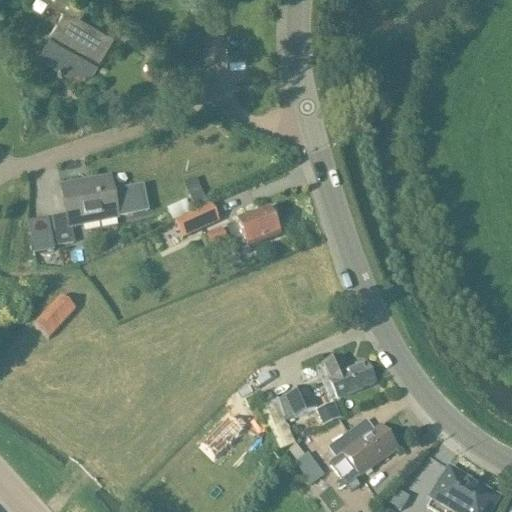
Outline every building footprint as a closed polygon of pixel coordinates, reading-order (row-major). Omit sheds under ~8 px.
[(44,0),(63,11),(47,39),(66,51),(56,67),(82,83),(110,36),(78,17),(85,5),(76,0),(44,0)] [(344,0),(340,15),(351,19),(357,4),(346,0),(344,0)] [(66,217),(52,220),(57,247),(73,244),(70,229),(115,220),(133,216),(128,190),(110,193),(108,181),(61,190),(66,216),(66,217)] [(202,196),(190,202),(194,210),(195,211),(207,206),(202,196)] [(167,208),(172,220),(194,210),(190,202),(189,199),(167,208)] [(182,241),(219,225),(210,206),(173,223),(182,241)] [(277,222),(273,224),(268,211),(256,217),(255,215),(248,217),(249,219),(235,225),(225,229),(238,259),(250,255),(249,251),(280,239),(278,234),(281,233),(277,222)] [(47,222),(27,226),(33,253),(34,257),(54,253),(53,248),(57,247),(52,220),(47,221),(47,222)] [(208,254),(228,246),(221,230),(202,238),(208,254)] [(33,328),(48,342),(75,312),(60,298),(33,328)] [(322,367),(336,401),(374,385),(366,366),(347,374),(341,359),(322,367)] [(275,403),(275,405),(284,424),(316,410),(308,389),(275,403)] [(333,404),(315,412),(322,428),(340,420),(333,404)] [(238,430),(223,417),(197,447),(211,460),(238,430)] [(353,432),(327,451),(334,461),(329,466),(346,489),(352,484),(358,479),(397,451),(379,427),(373,431),(359,441),(353,432)] [(309,455),(297,463),(312,485),(324,476),(309,455)] [(449,473),(431,502),(432,503),(440,508),(437,511),(488,511),(495,501),(449,473)] [(399,511),(401,511),(409,500),(398,493),(390,506),(399,511)]
